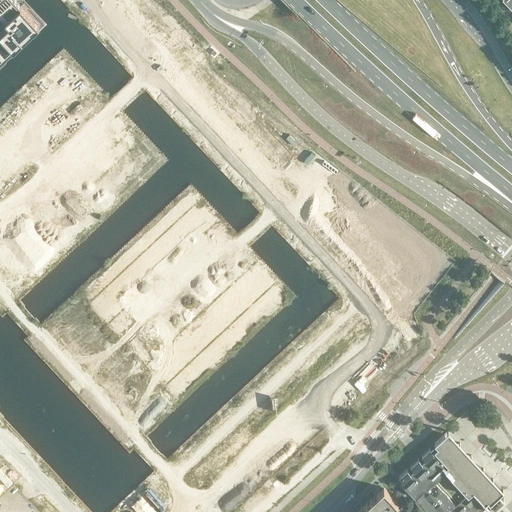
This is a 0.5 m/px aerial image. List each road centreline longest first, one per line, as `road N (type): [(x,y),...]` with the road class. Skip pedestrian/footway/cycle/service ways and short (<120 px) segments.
road 1 (tertiary): [(205,7),(340,134),(511,255)]
road 2 (primary): [(205,7),(273,33),(385,125),(511,200)]
road 3 (residential): [(198,509),(374,348),(378,321),(364,298)]
road 4 (primary): [(294,0),(511,194)]
road 5 (residential): [(364,298),(174,481)]
road 6 (residential): [(278,207),(85,386)]
road 7 (primary): [(511,167),(326,0)]
road 8 (residential): [(150,71),(0,210)]
road 9 (residential): [(278,207),(150,71)]
road 10 (primary): [(511,147),(464,85),(416,0)]
road 11 (tertiary): [(511,295),(407,402)]
road 12 (residential): [(85,386),(174,481)]
road 13 (residential): [(0,294),(85,386)]
road 14 (residential): [(364,298),(278,207)]
road 15 (tertiary): [(418,412),(511,337)]
